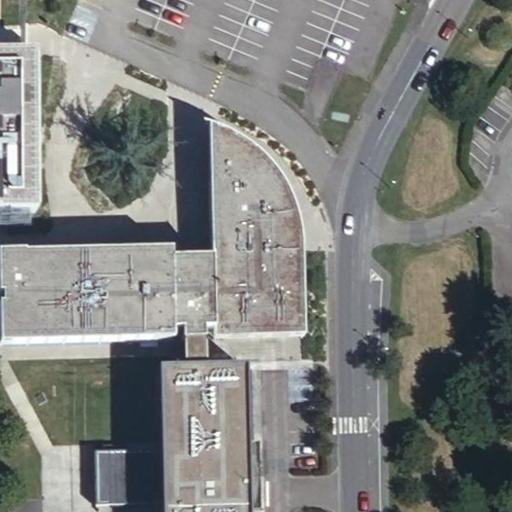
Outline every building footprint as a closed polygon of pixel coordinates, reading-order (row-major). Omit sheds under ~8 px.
[(0,215),(36,216),(39,59),(0,58),(0,215)] [(262,332),(212,333),(212,343),(301,341),(299,238),(297,218),(290,199),(281,182),(270,168),(261,157),(249,148),(239,141),(227,134),(218,131),(209,129),(211,185),(217,185),(215,149),(228,155),(237,161),(248,169),(257,179),(265,189),(273,204),(278,215),(281,230),(283,246),(258,246),(260,282),(262,332)] [(174,333),(174,345),(195,344),(202,344),(202,333),(212,333),(262,332),(260,282),(258,246),(283,246),(281,230),(278,215),(273,204),(265,189),(257,179),(248,169),(237,161),(228,155),(215,149),(217,185),(211,185),(210,260),(190,260),(171,260),(171,251),(138,252),(24,254),(0,254),(0,295),(2,296),(2,305),(0,304),(0,344),(118,342),(118,346),(133,345),(150,345),(165,345),(165,334),(174,333)] [(175,377),(196,376),(195,344),(174,345),(175,377)] [(196,376),(175,377),(154,377),(157,455),(91,457),(93,511),(159,510),(158,511),(240,511),(236,375),(196,376)]
